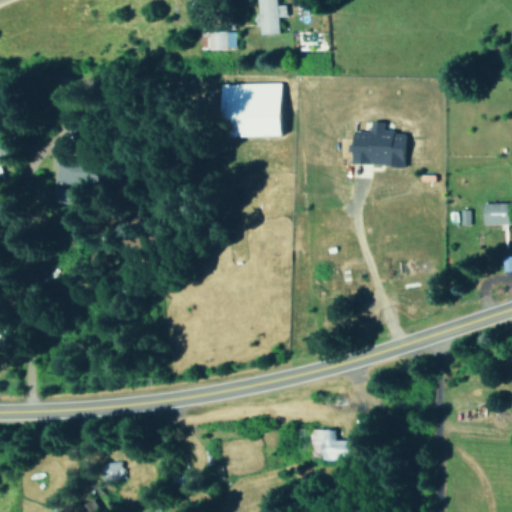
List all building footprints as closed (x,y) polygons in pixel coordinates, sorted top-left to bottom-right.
[(258,0),(260,34),(282,33),(281,16),(288,16),(288,4),(279,4),(279,0),(258,0)] [(229,49),(229,31),(209,31),(209,48),(229,49)] [(348,163),(401,165),(402,131),(380,130),(381,121),(367,120),(367,131),(349,131),(348,163)] [(57,185),(105,186),(106,160),(58,159),(57,185)] [(507,202),(481,202),(481,224),(508,223),(507,202)] [(468,209),(458,209),(458,224),(468,225),(468,209)] [(332,439),(332,428),(309,428),(309,452),(318,451),(318,459),(344,459),(344,439),(332,439)]
